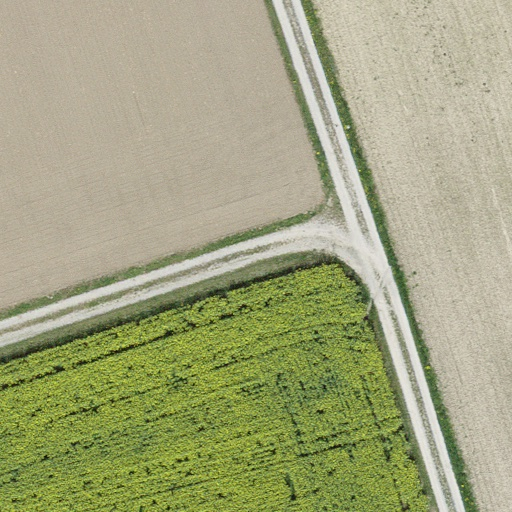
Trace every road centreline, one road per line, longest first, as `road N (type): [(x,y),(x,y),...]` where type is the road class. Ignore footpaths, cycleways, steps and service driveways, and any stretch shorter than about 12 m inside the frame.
road 1 (track): [(468,511),(305,0)]
road 2 (track): [(0,334),(376,212)]
